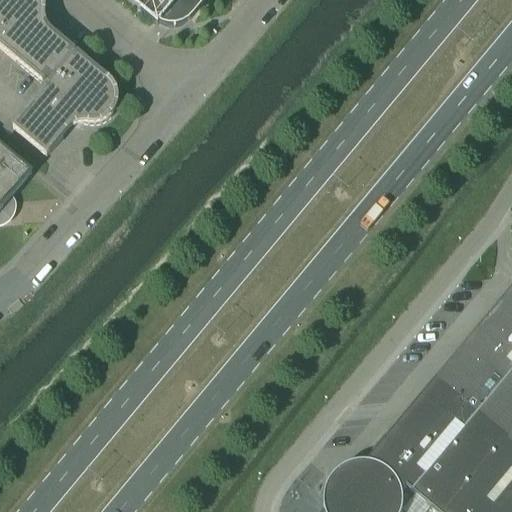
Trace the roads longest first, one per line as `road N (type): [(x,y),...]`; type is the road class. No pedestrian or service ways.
road 1 (primary): [(459,0),(29,511)]
road 2 (primary): [(120,511),(511,52)]
road 3 (unclassified): [(511,190),(482,238),(266,494),(263,511)]
road 4 (unclassified): [(184,97),(0,299)]
road 5 (unclassified): [(70,0),(184,97)]
road 6 (residential): [(184,97),(267,0)]
